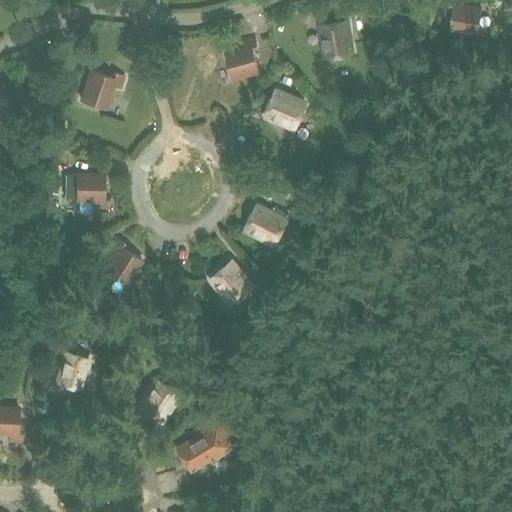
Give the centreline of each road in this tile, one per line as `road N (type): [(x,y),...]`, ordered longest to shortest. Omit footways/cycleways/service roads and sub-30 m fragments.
road 1 (track): [(156,126),(136,140),(127,177),(136,198),(156,213),(181,215),(211,196),(219,172),(215,150),(197,130),(165,124)]
road 2 (track): [(0,481),(148,477)]
road 3 (track): [(136,0),(165,124)]
road 4 (track): [(122,511),(140,501),(144,455),(126,435),(93,429)]
